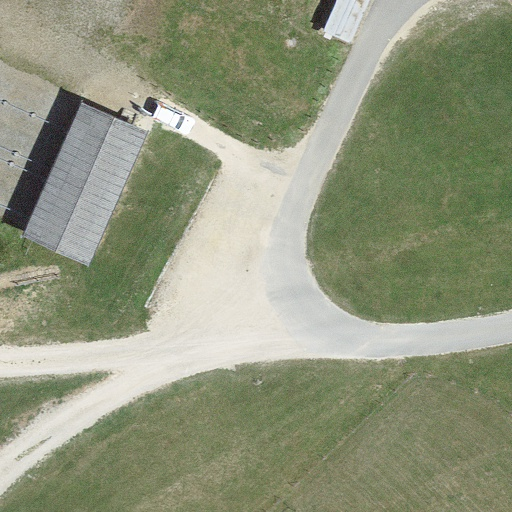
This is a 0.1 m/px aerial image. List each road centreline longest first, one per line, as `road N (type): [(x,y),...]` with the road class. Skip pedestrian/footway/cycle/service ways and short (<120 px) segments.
road 1 (track): [(0,359),(193,350),(298,303)]
road 2 (track): [(0,482),(83,409),(193,350)]
